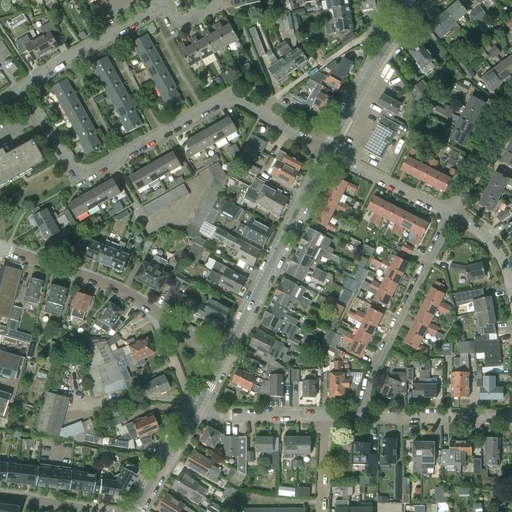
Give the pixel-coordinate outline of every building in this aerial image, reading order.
[(233,0),(236,9),(261,3),(259,0),(233,0)] [(347,0),(325,0),(328,11),(333,10),(349,7),(347,0)] [(458,3),(446,12),(455,23),(467,14),(458,3)] [(479,6),(474,10),(482,19),(486,16),(479,6)] [(334,19),(329,20),(330,23),(351,19),(349,7),(333,10),(334,19)] [(482,19),(474,10),(470,14),(477,23),(482,19)] [(282,13),(286,31),(293,30),(290,11),(282,13)] [(446,12),(429,26),(437,36),(443,32),(443,33),(455,23),(446,12)] [(23,14),(12,21),(15,26),(26,19),(23,14)] [(214,26),(217,32),(226,47),(239,40),(227,19),(230,25),(223,29),(220,23),(214,26)] [(351,19),(330,23),(332,34),(353,30),(351,19)] [(44,36),(37,39),(46,55),(58,48),(53,37),(59,34),(52,22),(40,29),(44,36)] [(249,30),(260,58),(265,55),(255,27),(249,30)] [(202,33),(205,39),(214,54),(226,47),(217,32),(211,35),(208,30),(202,33)] [(83,32),(78,36),(81,42),(87,38),(83,32)] [(353,33),(347,37),(350,43),(356,39),(353,33)] [(46,55),(37,39),(31,42),(27,35),(15,42),(22,54),(28,51),(34,61),(46,55)] [(154,48),(147,35),(132,43),(139,57),(154,48)] [(190,40),(193,46),(202,61),(214,54),(205,39),(199,42),(196,37),(190,40)] [(0,42),(0,51),(4,58),(12,53),(3,40),(0,42)] [(285,42),(281,45),(298,69),(308,62),(298,49),(293,52),(285,42)] [(202,61),(193,46),(186,49),(183,44),(178,47),(189,68),(202,61)] [(418,64),(416,65),(423,74),(426,75),(432,70),(434,71),(439,67),(421,44),(410,53),(418,64)] [(496,56),(490,49),(487,44),(484,47),(492,59),(496,56)] [(281,45),(277,48),(284,58),(279,62),(288,76),(298,69),(281,45)] [(490,49),(496,56),(500,53),(495,46),(490,49)] [(162,61),(154,48),(139,57),(147,70),(162,61)] [(272,53),(268,56),(274,65),(268,69),(278,83),(288,76),(279,62),(272,53)] [(461,53),(454,58),(469,80),(474,76),(468,66),(469,65),(461,53)] [(511,57),(511,56),(502,63),(511,76),(511,75),(511,57)] [(114,71),(107,57),(92,66),(99,79),(114,71)] [(325,68),(332,72),(344,78),(353,63),(347,59),(344,58),(337,70),(329,65),(325,68)] [(154,83),(169,75),(165,67),(162,61),(147,70),(148,72),(154,83)] [(248,63),(240,68),(242,71),(250,67),(248,63)] [(502,63),(492,70),(502,83),(511,76),(502,63)] [(502,83),(492,70),(483,78),(492,90),(502,83)] [(106,92),(121,84),(114,71),(99,79),(106,92)] [(319,73),(309,79),(321,86),(323,82),(339,90),(345,79),(344,78),(332,72),(328,78),(319,73)] [(177,88),(169,75),(154,83),(161,96),(161,97),(175,89),(177,88)] [(313,89),(310,96),(333,108),(337,101),(318,91),(321,86),(309,79),(306,85),(313,89)] [(74,93),(67,80),(51,88),(59,101),(74,93)] [(424,98),(422,95),(427,91),(420,82),(411,89),(420,101),(424,98)] [(459,83),(456,89),(465,93),(470,85),(464,82),(463,85),(459,83)] [(129,97),(121,84),(106,92),(114,106),(129,97)] [(182,103),(175,89),(161,97),(161,96),(160,97),(167,111),(182,103)] [(81,106),(74,93),(59,101),(66,115),(81,106)] [(293,95),(290,102),(309,112),(313,106),(329,115),(333,108),(310,96),(308,99),(304,96),(301,100),(293,95)] [(377,105),(386,110),(382,117),(383,118),(379,125),(378,124),(364,150),(381,160),(401,123),(393,119),(395,115),(396,115),(401,105),(382,95),(377,105)] [(136,111),(129,97),(114,106),(121,119),(135,111),(135,112),(136,111)] [(471,97),(466,108),(479,115),(485,104),(471,97)] [(89,120),(81,106),(66,115),(74,128),(89,120)] [(437,107),(435,111),(449,118),(451,114),(444,110),(437,107)] [(466,108),(460,118),(474,125),(479,115),(466,108)] [(142,125),(135,112),(135,111),(121,119),(119,120),(127,134),(142,125)] [(229,118),(218,124),(227,138),(237,132),(229,118)] [(460,118),(455,129),(468,136),(474,125),(460,118)] [(96,133),(89,120),(74,128),(81,141),(94,134),(95,134),(96,133)] [(218,124),(207,130),(215,144),(227,138),(218,124)] [(468,136),(455,129),(449,140),(463,147),(468,136)] [(207,130),(196,136),(205,150),(215,144),(207,130)] [(431,137),(441,142),(444,137),(434,132),(431,137)] [(102,147),(95,134),(94,134),(81,141),(79,142),(87,156),(102,147)] [(246,145),(257,150),(263,152),(267,143),(251,135),(246,145)] [(412,146),(417,148),(422,138),(418,135),(412,146)] [(205,150),(196,136),(185,142),(193,157),(205,150)] [(0,186),(29,170),(29,169),(42,162),(30,141),(28,142),(30,141),(31,143),(2,160),(0,156),(0,150),(1,150),(0,150),(0,186)] [(232,147),(227,149),(231,156),(236,154),(232,147)] [(401,170),(411,176),(417,163),(410,159),(411,157),(412,158),(415,151),(411,148),(406,158),(407,158),(401,170)] [(275,159),(278,161),(299,171),(303,163),(297,160),(279,150),(275,159)] [(511,154),(506,151),(501,162),(511,167),(511,154)] [(453,152),(450,158),(455,160),(458,155),(453,152)] [(173,153),(162,159),(170,173),(181,167),(173,153)] [(242,154),(236,164),(247,170),(253,159),(242,154)] [(411,176),(423,181),(433,160),(429,158),(425,165),(426,165),(425,167),(417,163),(411,176)] [(162,159),(151,165),(159,179),(170,173),(162,159)] [(423,181),(434,187),(440,174),(432,170),(433,168),(434,169),(437,162),(433,160),(423,181)] [(299,171),(278,161),(271,175),(284,182),(291,186),(299,171)] [(210,173),(221,168),(218,163),(208,169),(210,173)] [(151,165),(140,171),(148,185),(159,179),(151,165)] [(214,179),(227,179),(221,168),(210,173),(214,179)] [(440,174),(434,187),(444,192),(451,180),(456,171),(451,169),(448,176),(449,176),(447,178),(440,174)] [(148,185),(140,171),(129,177),(137,192),(148,185)] [(495,173),(490,183),(503,190),(506,185),(511,188),(511,180),(509,179),(508,179),(495,173)] [(335,178),(329,189),(343,195),(347,187),(350,189),(356,192),(358,188),(349,183),(348,184),(335,178)] [(227,179),(214,179),(211,184),(222,190),(227,179)] [(251,189),(260,193),(285,206),(288,199),(276,193),(277,190),(256,179),(251,189)] [(113,180),(102,186),(110,200),(121,194),(113,180)] [(490,183),(484,194),(498,201),(503,190),(490,183)] [(183,184),(178,187),(184,198),(189,195),(183,184)] [(208,189),(219,195),(222,190),(211,184),(208,189)] [(102,186),(91,192),(99,206),(110,200),(102,186)] [(178,187),(173,190),(179,201),(184,198),(178,187)] [(260,193),(251,189),(250,188),(244,199),(254,205),(255,203),(279,216),(285,206),(260,193)] [(216,200),(218,197),(219,195),(208,189),(206,195),(216,200)] [(329,189),(324,199),(346,211),(350,213),(352,209),(343,205),(347,197),(343,195),(329,189)] [(173,190),(168,193),(174,204),(179,201),(173,190)] [(91,192),(80,198),(88,212),(99,206),(91,192)] [(168,193),(163,196),(169,207),(174,204),(168,193)] [(498,201),(484,194),(479,205),(492,212),(497,214),(502,203),(498,201)] [(213,205),(216,200),(206,195),(203,200),(213,205)] [(163,196),(157,199),(163,210),(169,207),(163,196)] [(234,220),(240,209),(218,197),(216,200),(213,205),(211,210),(219,214),(233,221),(234,220)] [(369,221),(366,227),(370,229),(373,223),(384,202),(374,197),(367,209),(375,213),(373,216),(373,215),(369,221)] [(88,212),(80,198),(69,204),(77,218),(88,212)] [(157,199),(152,202),(158,213),(163,210),(157,199)] [(324,199),(318,211),(331,217),(335,209),(338,211),(344,215),(346,211),(324,199)] [(211,210),(213,205),(203,200),(200,205),(211,210)] [(152,202),(147,205),(152,216),(158,213),(152,202)] [(381,216),(389,220),(395,208),(384,202),(373,223),(377,226),(381,219),(380,219),(381,216)] [(152,216),(147,205),(141,208),(147,219),(152,216)] [(200,205),(198,209),(208,215),(211,210),(200,205)] [(33,218),(39,229),(66,215),(68,219),(72,218),(68,210),(64,213),(65,214),(58,218),(56,213),(51,216),(47,210),(42,213),(39,208),(31,212),(34,217),(33,218)] [(391,232),(395,234),(406,213),(395,208),(389,220),(396,224),(395,226),(394,226),(391,232)] [(198,209),(195,214),(205,220),(208,215),(198,209)] [(241,209),(240,209),(234,220),(240,223),(245,212),(241,209)] [(506,210),(497,217),(500,222),(509,215),(506,210)] [(331,217),(318,211),(313,221),(326,228),(335,233),(337,229),(331,226),(330,226),(327,225),(331,217)] [(126,212),(118,217),(121,221),(129,216),(126,212)] [(403,227),(410,231),(417,219),(406,213),(395,234),(399,237),(403,230),(402,229),(403,227)] [(195,214),(192,220),(203,225),(204,222),(205,220),(195,214)] [(66,215),(39,229),(45,240),(60,232),(56,226),(58,225),(66,223),(69,222),(71,226),(75,224),(72,218),(68,219),(66,215)] [(252,219),(247,228),(268,239),(272,230),(265,226),(252,219)] [(417,219),(410,231),(418,235),(417,237),(416,237),(413,244),(417,246),(422,237),(428,225),(417,219)] [(192,220),(190,225),(200,230),(203,225),(192,220)] [(203,225),(200,230),(198,233),(213,241),(214,239),(236,251),(233,257),(252,267),(261,251),(212,226),(204,222),(203,225)] [(268,239),(247,228),(240,224),(235,232),(243,236),(263,247),(268,239)] [(189,230),(197,235),(198,233),(200,230),(190,225),(187,229),(189,230)] [(189,230),(187,229),(184,235),(195,240),(197,235),(189,230)] [(308,229),(303,240),(318,248),(324,237),(308,229)] [(337,237),(346,242),(348,237),(339,232),(337,237)] [(80,240),(77,245),(84,248),(86,242),(80,240)] [(104,246),(97,262),(104,265),(105,266),(107,267),(109,266),(110,267),(116,251),(118,246),(119,245),(106,240),(104,246)] [(303,240),(297,251),(313,259),(319,262),(323,256),(329,259),(331,254),(325,251),(318,248),(303,240)] [(91,260),(97,262),(104,246),(91,241),(85,257),(86,258),(87,259),(90,260),(91,260)] [(141,251),(147,254),(152,243),(147,241),(141,251)] [(194,244),(187,256),(197,262),(204,250),(194,244)] [(401,250),(410,255),(412,249),(403,244),(401,250)] [(362,251),(372,256),(375,250),(365,245),(362,251)] [(116,251),(110,267),(116,270),(117,271),(120,272),(121,271),(123,272),(129,256),(116,251)] [(297,251),(292,262),(307,270),(313,259),(297,251)] [(354,264),(365,269),(369,260),(358,255),(354,264)] [(146,284),(147,285),(162,259),(156,256),(150,266),(144,263),(135,278),(136,279),(136,281),(141,283),(142,282),(143,283),(144,283),(146,284)] [(378,257),(376,261),(381,264),(403,275),(408,264),(395,257),(392,265),(389,263),(378,257)] [(162,259),(147,285),(148,286),(149,285),(152,287),(151,287),(152,288),(152,290),(157,292),(158,291),(160,292),(168,276),(162,273),(168,262),(162,259)] [(373,260),(372,264),(386,271),(386,270),(389,271),(385,279),(397,285),(403,275),(381,264),(376,261),(373,260)] [(227,267),(215,261),(210,270),(242,287),(246,279),(226,269),(227,267)] [(307,270),(292,262),(286,273),(301,281),(307,270)] [(449,272),(466,274),(468,280),(486,277),(482,264),(465,268),(465,267),(450,265),(449,272)] [(4,268),(0,282),(0,307),(7,310),(12,292),(15,293),(18,282),(15,281),(17,272),(4,268)] [(316,268),(313,273),(320,276),(323,271),(316,268)] [(344,271),(343,274),(350,277),(351,278),(359,282),(361,283),(367,271),(359,268),(355,276),(344,271)] [(175,269),(171,276),(176,279),(178,274),(180,271),(175,269)] [(242,287),(210,270),(206,280),(217,286),(218,284),(238,294),(242,287)] [(320,276),(313,273),(311,277),(322,282),(327,273),(323,271),(320,276)] [(176,279),(171,288),(178,292),(182,285),(187,287),(190,280),(178,274),(176,279)] [(350,277),(344,289),(345,289),(351,292),(352,293),(353,294),(359,282),(351,278),(350,277)] [(23,301),(37,305),(42,283),(41,282),(40,281),(37,280),(36,281),(30,279),(28,288),(26,287),(24,296),(24,297),(23,301)] [(284,279),(278,290),(294,298),(306,304),(310,306),(312,301),(302,296),(306,289),(299,286),(299,287),(284,279)] [(373,281),(370,285),(392,296),(397,285),(385,279),(381,286),(378,285),(379,284),(373,281)] [(365,282),(362,288),(376,296),(374,301),(386,307),(392,296),(370,285),(365,282)] [(432,289),(425,301),(447,312),(449,308),(442,305),(440,304),(444,295),(440,293),(443,286),(436,282),(433,289),(432,289)] [(43,313),(51,315),(59,287),(50,285),(43,313)] [(59,287),(51,315),(59,317),(67,290),(59,287)] [(178,292),(171,288),(164,302),(171,306),(173,303),(179,306),(184,297),(178,294),(178,292)] [(345,289),(339,300),(346,304),(352,293),(351,292),(345,289)] [(278,290),(272,301),(288,309),(292,302),(304,308),(306,304),(294,298),(278,290)] [(457,294),(459,302),(473,300),(479,298),(478,291),(457,294)] [(72,308),(69,316),(82,321),(84,313),(85,313),(90,298),(88,298),(88,296),(84,295),(83,296),(77,294),(72,308)] [(479,298),(473,300),(475,314),(477,313),(494,310),(491,297),(485,298),(479,298)] [(216,302),(212,300),(208,307),(227,317),(230,310),(222,305),(223,303),(217,300),(216,302)] [(227,317),(208,307),(196,301),(191,310),(203,316),(204,315),(223,325),(227,317)] [(272,301),(267,312),(295,326),(298,320),(286,314),(288,309),(272,301)] [(425,301),(420,312),(433,318),(436,311),(439,312),(445,316),(447,312),(425,301)] [(97,320),(94,325),(100,329),(115,308),(114,307),(114,306),(111,304),(109,304),(108,303),(102,312),(100,313),(97,317),(97,319),(97,320)] [(332,317),(339,320),(344,308),(337,305),(332,317)] [(8,326),(16,328),(21,309),(13,307),(8,326)] [(115,308),(100,329),(107,334),(122,313),(121,312),(121,310),(118,308),(116,308),(115,308)] [(353,308),(350,313),(355,315),(377,326),(382,315),(370,309),(366,316),(363,315),(363,314),(357,311),(358,310),(353,308)] [(494,310),(477,313),(479,329),(481,328),(482,335),(487,334),(489,334),(496,334),(494,324),(496,323),(494,310)] [(267,312),(261,323),(277,331),(278,330),(289,336),(287,341),(297,346),(300,340),(293,337),(298,328),(295,326),(267,312)] [(420,312),(414,323),(436,333),(438,330),(431,326),(431,327),(429,326),(433,318),(420,312)] [(362,323),(359,331),(371,337),(377,326),(355,315),(353,319),(359,323),(360,322),(362,323)] [(328,329),(334,332),(339,321),(333,318),(328,329)] [(414,323),(409,334),(421,340),(425,332),(428,333),(428,334),(434,337),(442,340),(443,337),(436,333),(414,323)] [(339,329),(337,333),(344,337),(366,348),(371,337),(359,331),(355,338),(352,337),(353,336),(339,329)] [(328,330),(323,342),(330,346),(336,334),(328,330)] [(257,331),(253,338),(286,354),(289,349),(283,346),(283,345),(274,340),(275,339),(273,338),(274,337),(270,335),(269,337),(257,331)] [(116,334),(106,341),(108,347),(119,339),(116,334)] [(409,334),(404,343),(417,350),(416,350),(425,355),(427,351),(420,347),(420,348),(418,347),(421,340),(409,334)] [(487,334),(482,335),(475,337),(476,355),(485,355),(486,367),(500,366),(498,341),(489,342),(488,334),(487,334)] [(57,344),(81,351),(83,344),(59,337),(57,344)] [(86,337),(83,345),(93,343),(93,339),(94,338),(86,337)] [(366,348),(344,337),(342,342),(348,345),(349,344),(351,346),(348,352),(361,359),(366,348)] [(127,347),(111,354),(115,363),(150,347),(149,345),(149,344),(148,340),(146,340),(146,338),(134,343),(132,339),(125,342),(127,347)] [(286,354),(253,338),(249,346),(259,351),(258,353),(263,355),(264,353),(267,355),(268,354),(277,359),(278,357),(283,360),(290,364),(292,360),(285,356),(286,354)] [(83,345),(81,352),(86,370),(95,398),(105,395),(127,388),(115,363),(111,354),(108,347),(106,341),(99,342),(93,343),(83,345)] [(46,364),(44,370),(48,371),(56,343),(51,342),(46,357),(46,358),(45,363),(46,364)] [(443,344),(443,355),(453,355),(453,344),(443,344)] [(150,347),(115,363),(127,388),(139,383),(136,377),(131,380),(125,367),(135,363),(137,368),(145,364),(143,359),(153,354),(152,353),(153,351),(151,348),(150,347)] [(319,349),(316,356),(323,359),(326,352),(319,349)] [(6,353),(0,375),(14,378),(17,367),(21,368),(24,358),(6,353)] [(338,362),(337,398),(346,399),(346,388),(349,388),(349,370),(343,370),(343,358),(345,358),(345,355),(341,353),(339,359),(339,362),(338,362)] [(276,368),(279,363),(270,358),(267,365),(273,368),(276,368)] [(451,398),(460,398),(460,359),(454,359),(454,367),(455,367),(455,373),(452,373),(451,398)] [(460,359),(460,398),(469,398),(469,373),(468,373),(468,359),(460,359)] [(329,398),(337,398),(338,362),(334,362),(334,370),(335,374),(326,374),(326,387),(329,387),(329,398)] [(259,363),(255,370),(267,376),(270,368),(259,363)] [(239,368),(235,375),(261,388),(264,382),(257,378),(257,377),(239,368)] [(387,378),(381,393),(394,399),(396,394),(406,394),(406,381),(413,381),(413,368),(407,368),(406,373),(391,373),(389,379),(387,378)] [(270,382),(270,396),(270,397),(284,397),(284,387),(290,387),(290,369),(284,369),(284,375),(270,374),(270,382)] [(290,383),(299,383),(299,371),(291,371),(290,383)] [(264,395),(270,396),(270,382),(264,382),(261,388),(235,375),(232,382),(251,392),(251,391),(258,395),(258,394),(264,395)] [(315,382),(315,375),(310,375),(310,381),(303,381),(303,398),(315,398),(316,382),(315,382)] [(168,390),(163,377),(138,387),(142,397),(157,390),(159,394),(168,390)] [(484,389),(481,389),(481,400),(503,400),(503,389),(494,389),(494,377),(484,377),(484,389)] [(413,385),(412,398),(424,398),(425,385),(425,380),(419,380),(419,385),(413,385)] [(425,385),(424,398),(436,398),(437,385),(430,385),(430,381),(425,380),(425,385)] [(86,431),(82,421),(63,428),(71,398),(45,392),(36,428),(38,432),(65,439),(86,431)] [(0,393),(0,419),(5,421),(9,409),(5,408),(8,396),(0,393)] [(111,411),(115,419),(122,415),(118,407),(111,411)] [(125,427),(128,434),(154,422),(151,415),(140,419),(137,418),(135,419),(134,422),(132,423),(132,424),(125,427)] [(123,416),(113,420),(115,425),(125,421),(123,416)] [(108,440),(108,446),(133,449),(132,440),(138,437),(142,446),(151,443),(148,435),(157,430),(154,422),(128,434),(113,440),(108,440)] [(208,427),(200,441),(214,449),(219,440),(224,443),(224,457),(238,457),(238,471),(246,476),(247,461),(247,452),(238,452),(238,437),(224,437),(222,435),(208,427)] [(84,432),(79,434),(96,437),(92,428),(84,432)] [(79,434),(67,439),(97,444),(98,437),(96,437),(79,434)] [(267,452),(267,464),(271,464),(271,470),(279,470),(279,452),(272,452),(272,438),(263,438),(263,437),(258,437),(258,438),(256,438),(256,452),(267,452)] [(485,438),(484,457),(485,457),(485,465),(499,465),(500,439),(493,439),(492,437),(488,437),(487,438),(485,438)] [(284,438),(284,459),(292,459),(292,454),(297,454),(297,438),(284,438)] [(297,438),(297,454),(310,454),(311,438),(297,438)] [(380,464),(396,464),(396,440),(383,439),(383,456),(381,456),(380,464)] [(460,467),(461,442),(450,441),(450,450),(442,450),(442,467),(457,467),(457,471),(460,471),(460,467)] [(472,442),(461,442),(460,467),(465,467),(466,456),(472,456),(472,442)] [(365,465),(365,471),(377,471),(377,454),(369,454),(370,443),(363,443),(362,445),(352,445),(352,443),(351,465),(365,465)] [(411,445),(411,448),(413,449),(413,458),(413,475),(422,475),(422,443),(413,443),(413,444),(411,445)] [(422,443),(422,475),(428,475),(428,464),(434,464),(434,443),(422,443)] [(194,451),(190,458),(219,476),(222,471),(213,466),(214,463),(194,451)] [(190,458),(186,465),(206,477),(215,483),(219,476),(190,458)] [(7,461),(4,482),(15,484),(17,465),(17,462),(7,461)] [(113,477),(123,497),(138,469),(126,462),(120,474),(113,477)] [(15,484),(25,485),(27,466),(17,465),(15,484)] [(25,485),(35,486),(37,468),(27,466),(25,485)] [(35,486),(55,489),(57,470),(37,468),(35,486)] [(55,489),(68,490),(70,472),(60,471),(57,470),(55,489)] [(480,475),(480,479),(482,479),(482,487),(492,488),(493,479),(487,478),(487,470),(485,471),(481,470),(480,475)] [(238,471),(231,481),(240,487),(246,476),(238,471)] [(68,490),(80,492),(82,473),(70,472),(68,490)] [(80,492),(92,493),(94,479),(94,475),(82,473),(80,492)] [(181,473),(177,480),(203,496),(207,490),(198,485),(199,483),(181,473)] [(92,493),(123,497),(113,477),(106,481),(94,479),(92,493)] [(203,496),(177,480),(172,488),(190,499),(191,497),(199,503),(203,496)] [(228,487),(224,494),(233,499),(237,492),(228,487)] [(296,488),(296,497),(309,498),(309,489),(296,488)] [(435,504),(447,504),(447,489),(435,489),(435,504)] [(168,495),(163,502),(177,511),(191,511),(184,508),(185,506),(168,495)] [(177,511),(163,502),(158,510),(161,511),(177,511)]
